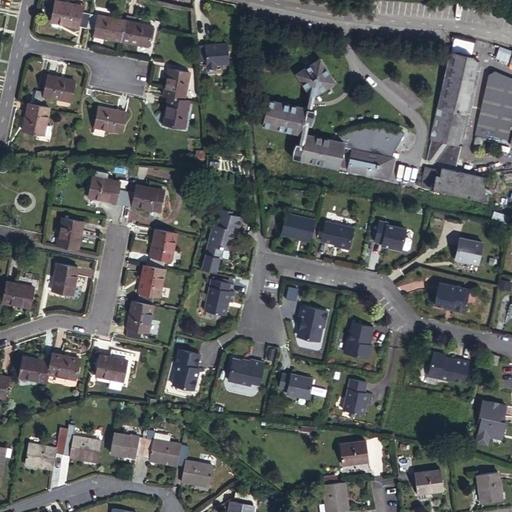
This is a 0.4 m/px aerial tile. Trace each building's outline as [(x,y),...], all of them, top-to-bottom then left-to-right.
[(79,25),(87,27),(90,12),(82,11),(83,6),(56,0),(55,0),(51,21),(79,27),(79,25)] [(122,40),(126,20),(90,12),(87,27),(96,29),(94,35),(122,40)] [(153,25),(126,20),(122,40),(148,45),(153,25)] [(474,44),(455,39),(452,50),(472,54),(474,44)] [(228,43),(197,45),(198,61),(206,60),(207,68),(217,67),(216,64),(230,63),(228,43)] [(473,56),(451,51),(426,159),(457,166),(479,66),(476,65),(477,62),(473,56)] [(310,95),(316,96),(335,82),(321,59),(297,74),(310,95)] [(169,67),(163,95),(168,96),(184,99),(189,71),(169,67)] [(511,142),(511,77),(495,70),(489,75),(476,134),(511,142)] [(36,90),(33,104),(42,105),(43,96),(71,101),(75,80),(48,75),(44,91),(36,90)] [(313,109),(316,96),(310,95),(307,108),(302,134),(300,144),(297,143),(295,147),(294,150),(294,152),(293,158),(302,160),(307,134),(309,125),(311,126),(314,121),(315,117),(316,113),(315,111),(316,110),(313,109)] [(184,99),(168,96),(164,123),(184,127),(189,100),(184,99)] [(302,134),(307,108),(269,100),(263,126),(302,134)] [(46,123),(49,107),(42,105),(33,104),(29,103),(24,130),(44,133),(44,132),(46,123)] [(122,132),(126,111),(99,106),(94,126),(122,132)] [(344,142),(307,134),(302,160),(389,180),(395,156),(394,156),(394,153),(406,133),(402,131),(393,127),(388,126),(384,125),(377,125),(373,125),(365,125),(359,127),(358,127),(355,128),(353,128),(349,130),(348,131),(341,135),(344,142)] [(480,148),(482,138),(476,136),(473,146),(480,148)] [(197,159),(206,159),(205,151),(197,151),(197,159)] [(425,166),(420,186),(445,192),(480,199),(485,177),(438,166),(437,169),(425,166)] [(96,169),(95,175),(107,178),(108,172),(96,169)] [(116,203),(123,204),(126,189),(118,188),(120,180),(107,178),(95,175),(93,175),(88,196),(116,201),(116,203)] [(484,200),(483,203),(490,205),(495,181),(488,179),(484,200)] [(126,189),(123,204),(131,206),(132,204),(160,210),(164,189),(136,184),(135,191),(126,189)] [(480,199),(445,192),(444,196),(483,205),(483,203),(484,200),(480,199)] [(213,224),(206,254),(220,257),(222,248),(230,250),(233,237),(231,237),(233,229),(238,230),(241,216),(218,210),(214,224),(213,224)] [(508,224),(511,218),(492,211),(490,217),(508,224)] [(281,233),(310,239),(315,218),(286,212),(281,233)] [(78,248),(83,221),(63,217),(57,244),(78,248)] [(379,219),(374,239),(383,241),(382,244),(401,248),(406,227),(387,223),(387,221),(379,219)] [(325,220),(321,239),(338,243),(337,245),(348,248),(353,226),(325,220)] [(177,232),(156,228),(151,255),(167,259),(171,260),(177,232)] [(460,237),(455,257),(478,262),(483,241),(460,237)] [(167,259),(151,255),(148,265),(165,269),(167,259)] [(78,267),(58,263),(53,290),(73,293),(78,267)] [(148,265),(144,264),(137,301),(151,304),(154,294),(160,295),(165,269),(148,265)] [(212,277),(205,310),(225,314),(228,300),(232,301),(234,291),(229,289),(230,281),(212,277)] [(34,286),(6,281),(2,301),(30,307),(34,286)] [(440,281),(435,302),(445,304),(445,306),(462,310),(466,308),(468,301),(466,299),(469,287),(440,281)] [(508,290),(510,283),(502,282),(500,289),(508,290)] [(137,301),(132,301),(127,327),(128,327),(126,335),(140,338),(142,330),(147,331),(153,304),(151,304),(137,301)] [(301,317),(297,334),(318,339),(321,327),(324,325),(328,309),(302,303),(299,317),(301,317)] [(349,328),(344,351),(368,356),(371,343),(367,343),(369,333),(371,334),(373,325),(352,320),(350,328),(349,328)] [(113,348),(111,356),(128,359),(135,361),(137,353),(113,348)] [(177,362),(172,384),(193,388),(198,366),(196,366),(199,352),(178,348),(175,361),(177,362)] [(433,350),(428,374),(451,379),(451,377),(465,380),(470,360),(455,356),(455,359),(445,357),(446,353),(433,350)] [(79,357),(53,352),(51,360),(48,373),(75,378),(79,357)] [(111,356),(101,354),(97,375),(123,381),(128,359),(111,356)] [(499,356),(491,354),(488,362),(497,364),(499,356)] [(20,376),(47,381),(48,373),(51,360),(24,355),(20,376)] [(233,356),(227,378),(249,383),(250,380),(258,382),(264,361),(250,357),(249,360),(233,356)] [(284,372),(281,386),(289,388),(288,393),(310,398),(315,377),(292,372),(292,374),(284,372)] [(0,396),(5,397),(9,376),(0,373),(0,396)] [(351,376),(344,409),(364,413),(367,400),(372,401),(373,391),(365,390),(367,380),(351,376)] [(121,389),(123,383),(111,380),(110,387),(121,389)] [(339,398),(336,408),(342,409),(345,399),(339,398)] [(503,406),(483,401),(479,416),(483,416),(479,431),(502,436),(506,422),(500,420),(503,406)] [(67,435),(63,454),(98,460),(102,440),(73,436),(74,431),(67,430),(67,435)] [(157,431),(148,430),(147,438),(143,456),(150,458),(150,459),(178,464),(178,463),(182,444),(170,442),(155,439),(157,431)] [(147,438),(114,431),(110,451),(136,456),(136,455),(143,456),(147,438)] [(155,439),(170,442),(171,434),(157,431),(155,439)] [(56,452),(63,454),(67,435),(60,433),(59,433),(56,447),(29,443),(26,463),(54,468),(56,452)] [(366,440),(340,444),(342,464),(369,461),(366,440)] [(189,445),(182,444),(178,463),(185,464),(182,479),(210,485),(214,466),(186,460),(189,445)] [(444,489),(441,469),(415,473),(417,492),(444,489)] [(498,471),(478,474),(482,501),(501,499),(498,471)] [(385,511),(397,511),(397,479),(385,479),(385,511)] [(344,481),(324,484),(327,511),(346,511),(347,510),(348,510),(344,481)] [(235,501),(253,505),(255,505),(257,494),(237,491),(235,501)] [(251,511),(253,505),(235,501),(232,501),(230,511),(251,511)]
